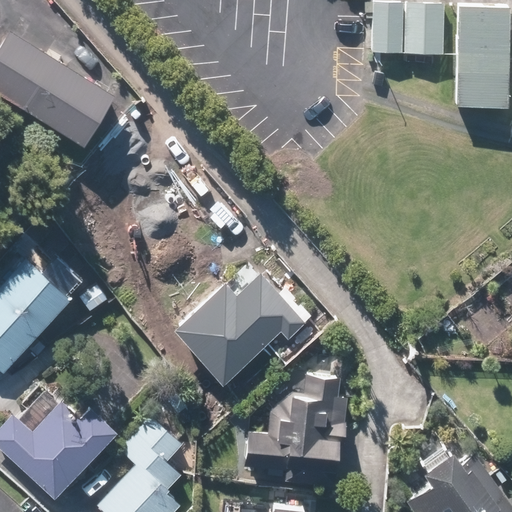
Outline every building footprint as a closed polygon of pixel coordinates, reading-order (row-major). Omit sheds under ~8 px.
[(405,49),(407,1),(393,0),(374,0),(373,47),(405,49)] [(488,0),(434,0),(432,79),(487,80),(488,0)] [(120,89),(11,28),(0,45),(0,92),(89,143),(120,89)] [(150,280),(136,264),(159,245),(146,228),(105,263),(119,279),(132,295),(150,280)] [(0,284),(0,359),(10,369),(76,293),(72,290),(86,274),(61,252),(47,267),(28,251),(0,284)] [(284,327),(290,334),(308,318),(313,314),(287,284),(281,289),(252,256),(178,321),(228,377),(284,327)] [(253,462),(289,464),(289,477),(340,480),(340,463),(347,464),(350,393),(344,393),(345,370),(258,366),(253,462)] [(23,413),(17,407),(0,425),(0,437),(57,493),(123,424),(97,399),(86,411),(65,391),(60,396),(49,386),(23,413)] [(162,399),(154,408),(132,431),(139,438),(128,450),(137,459),(87,511),(170,511),(184,497),(171,484),(187,468),(172,454),(187,439),(195,430),(162,399)] [(411,494),(423,511),(511,511),(511,495),(478,447),(465,456),(456,443),(427,463),(436,476),(411,494)] [(312,511),(313,497),(279,495),(277,511),(312,511)]
